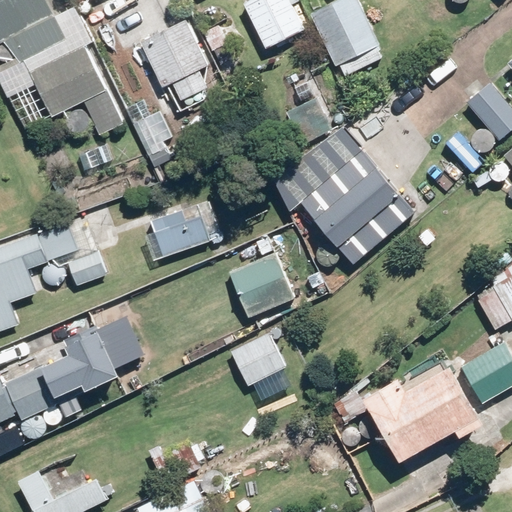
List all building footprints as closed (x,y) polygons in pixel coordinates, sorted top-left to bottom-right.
[(127,124),(91,45),(98,42),(81,7),(60,16),(52,0),(0,0),(0,45),(9,41),(23,61),(0,72),(11,96),(39,83),(56,117),(89,102),(105,135),(127,124)] [(252,0),(248,2),(271,50),(311,30),(296,0),(252,0)] [(363,0),(343,0),(315,14),(341,67),(345,64),(350,75),(387,56),(382,46),(386,45),(363,0)] [(192,20),(146,43),(167,88),(178,83),(187,100),(213,88),(204,70),(214,65),(192,20)] [(231,42),(221,25),(206,33),(216,50),(231,42)] [(298,86),(306,101),(318,96),(310,80),(298,86)] [(511,134),(511,100),(496,81),(471,102),(504,141),(511,134)] [(324,96),(290,112),(306,145),(339,129),(324,96)] [(99,130),(86,104),(62,116),(75,142),(99,130)] [(146,133),(154,150),(166,143),(158,127),(146,133)] [(273,179),(289,211),(300,202),(356,265),(415,215),(344,128),(273,179)] [(82,155),(88,170),(104,164),(98,148),(82,155)] [(142,235),(153,264),(216,241),(205,210),(188,216),(186,209),(160,219),(164,229),(159,230),(158,229),(142,235)] [(75,221),(0,247),(0,333),(24,325),(16,302),(43,293),(35,267),(56,259),(63,265),(73,262),(81,286),(112,274),(94,224),(90,225),(88,219),(75,224),(75,221)] [(114,220),(104,224),(107,231),(117,228),(114,220)] [(254,318),(301,298),(280,250),(233,271),(254,318)] [(48,263),(46,273),(53,280),(62,278),(64,268),(58,261),(48,263)] [(511,261),(491,274),(501,291),(485,302),(501,329),(511,322),(511,261)] [(253,386),(292,367),(272,328),(234,348),(253,386)] [(0,425),(22,416),(20,413),(24,411),(28,421),(72,401),(71,397),(117,376),(98,335),(69,349),(74,358),(54,368),(52,365),(38,372),(33,359),(1,374),(0,371),(0,425)] [(488,404),(511,389),(511,343),(510,341),(466,366),(488,404)] [(161,352),(138,363),(148,385),(172,373),(161,352)] [(409,462),(465,432),(468,438),(493,425),(462,367),(417,392),(410,380),(375,399),(409,462)] [(172,485),(206,467),(193,441),(158,458),(172,485)] [(114,482),(107,486),(103,478),(60,500),(45,470),(24,480),(40,511),(86,511),(114,499),(112,496),(118,492),(114,482)] [(143,511),(217,511),(200,478),(141,508),(143,511)]
